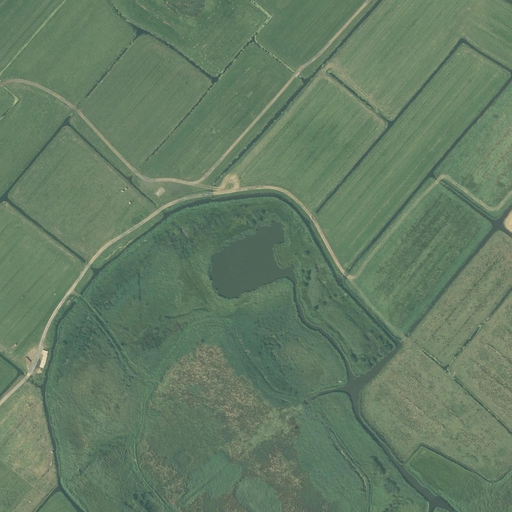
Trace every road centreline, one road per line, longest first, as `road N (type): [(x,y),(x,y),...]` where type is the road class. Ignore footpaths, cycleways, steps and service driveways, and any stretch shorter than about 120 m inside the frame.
road 1 (track): [(407,343),(345,275),(296,199),(271,188),(189,197),(93,258),(47,328),(30,374),(0,404)]
road 2 (track): [(370,0),(193,184),(137,175),(68,102)]
road 3 (track): [(157,385),(130,366),(71,291)]
